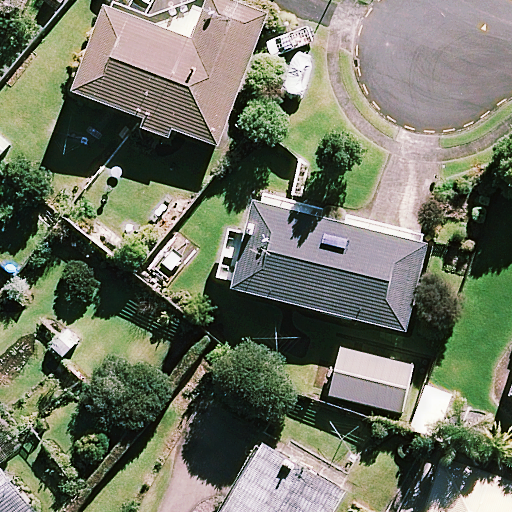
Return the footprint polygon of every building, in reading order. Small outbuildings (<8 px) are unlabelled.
[(244,0),(198,0),(158,16),(118,0),(110,0),(77,83),(145,110),(141,119),(172,131),(176,123),(219,141),(271,11),(244,0)] [(432,238),(261,191),(236,280),(407,326),(432,238)] [(414,363),(345,344),(332,391),(401,409),(414,363)] [(460,390),(428,375),(413,406),(446,421),(460,390)] [(275,393),(244,378),(230,407),(261,422),(275,393)] [(331,511),(349,482),(267,434),(222,511),(331,511)] [(511,511),(511,477),(444,456),(427,511),(511,511)] [(0,511),(41,511),(0,457),(0,511)]
